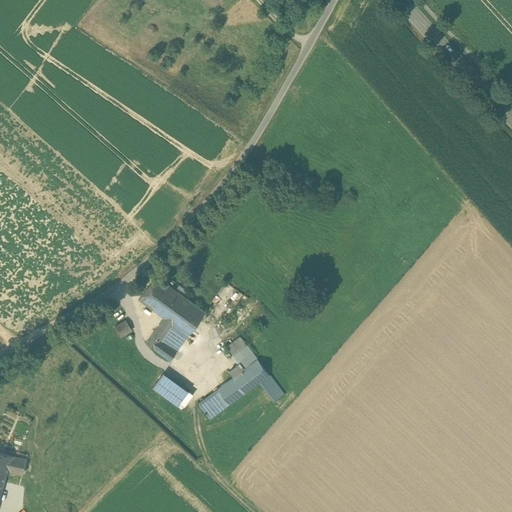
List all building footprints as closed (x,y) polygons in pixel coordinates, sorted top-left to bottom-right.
[(156,276),(139,299),(164,318),(167,320),(184,296),(156,276)] [(164,318),(146,343),(154,349),(155,349),(170,360),(206,311),(184,296),(167,320),(164,318)] [(125,320),(115,327),(121,337),(131,331),(125,320)] [(233,377),(218,388),(229,404),(259,382),(269,375),(241,337),(227,347),(239,364),(229,371),(233,377)] [(188,391),(163,373),(153,387),(178,406),(188,391)] [(283,394),(269,375),(259,382),(273,401),(283,394)] [(229,404),(218,388),(209,395),(220,411),(229,404)] [(14,456),(0,452),(0,472),(6,474),(9,474),(10,471),(23,474),(27,459),(14,456)]
